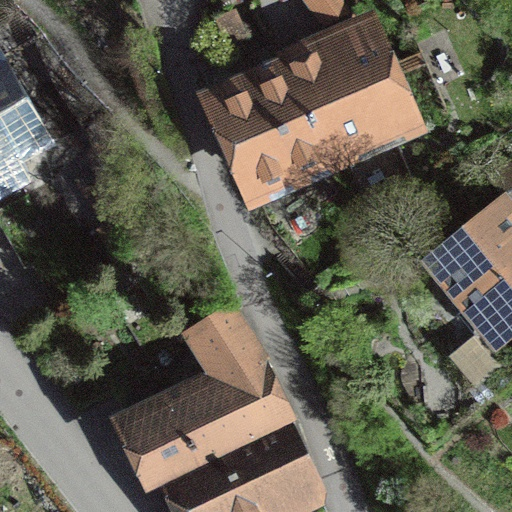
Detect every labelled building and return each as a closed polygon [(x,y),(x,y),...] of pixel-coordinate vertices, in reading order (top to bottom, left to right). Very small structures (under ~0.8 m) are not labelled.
[(336,0),(305,0),(323,26),(344,12),(336,0)] [(285,74),(323,155),(409,114),(370,34),(285,74)] [(0,198),(95,142),(35,40),(0,60),(0,198)] [(323,155),(285,74),(256,87),(244,61),(203,80),(270,220),(339,188),(323,155)] [(54,184),(2,213),(31,266),(83,238),(54,184)] [(339,188),(270,220),(298,259),(335,231),(339,188)] [(491,345),(511,328),(511,224),(502,213),(430,271),(491,345)] [(281,425),(233,325),(181,350),(202,394),(130,429),(157,486),(281,425)] [(157,486),(167,511),(303,511),(316,506),(281,425),(157,486)]
